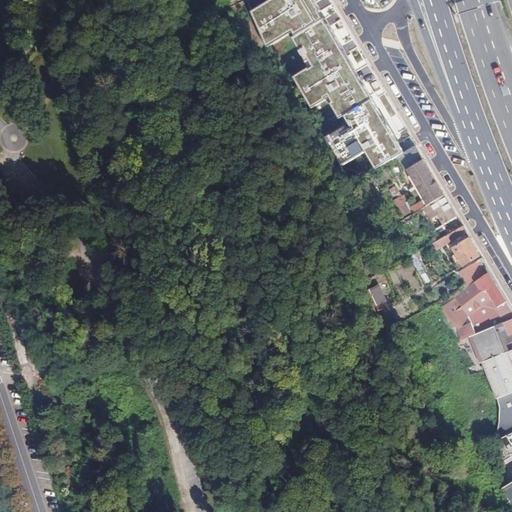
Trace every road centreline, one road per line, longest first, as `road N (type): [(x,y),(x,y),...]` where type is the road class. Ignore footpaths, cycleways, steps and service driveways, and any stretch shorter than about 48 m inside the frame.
road 1 (residential): [(369,27),(511,273)]
road 2 (primary): [(413,0),(447,93),(490,172)]
road 3 (primary): [(434,0),(490,172)]
